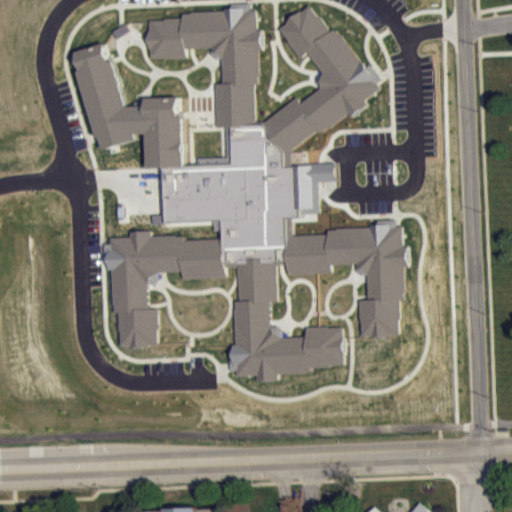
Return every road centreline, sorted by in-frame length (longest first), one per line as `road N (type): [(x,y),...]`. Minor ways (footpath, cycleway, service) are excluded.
road 1 (secondary): [(0,474),(511,449)]
road 2 (residential): [(478,451),(463,0)]
